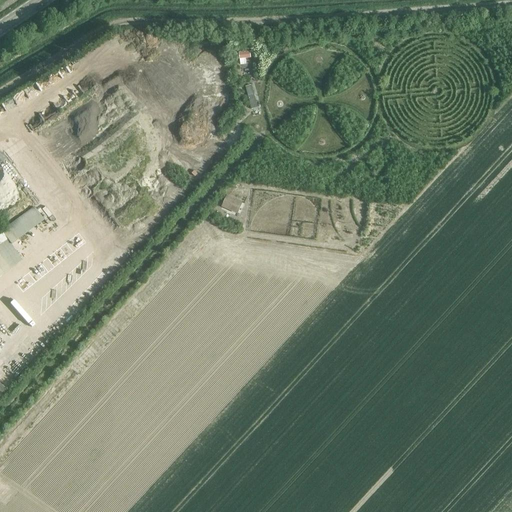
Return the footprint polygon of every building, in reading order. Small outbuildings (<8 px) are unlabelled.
[(68,86),(74,94),(79,91),(73,82),(68,86)] [(251,85),(245,87),(251,110),(257,108),(251,85)] [(104,204),(121,193),(117,186),(100,197),(104,204)] [(12,220),(4,225),(12,240),(20,235),(12,220)] [(0,254),(0,276),(11,269),(0,254)] [(100,264),(111,268),(112,263),(101,260),(100,264)]
